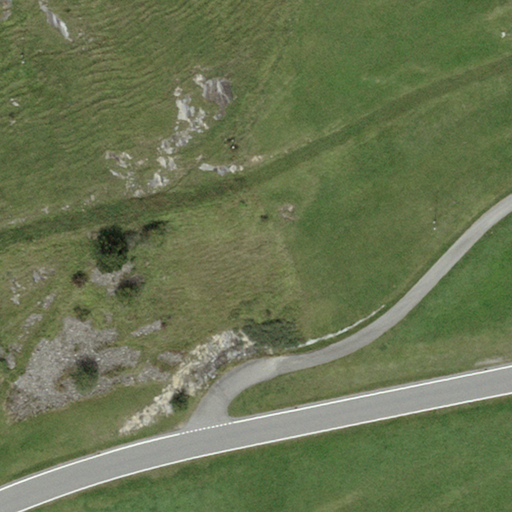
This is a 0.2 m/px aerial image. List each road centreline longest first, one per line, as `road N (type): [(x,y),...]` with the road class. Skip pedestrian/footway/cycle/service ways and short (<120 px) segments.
road 1 (unclassified): [(511,379),(138,456),(0,504)]
road 2 (track): [(208,441),(222,390),(381,327),(511,204)]
